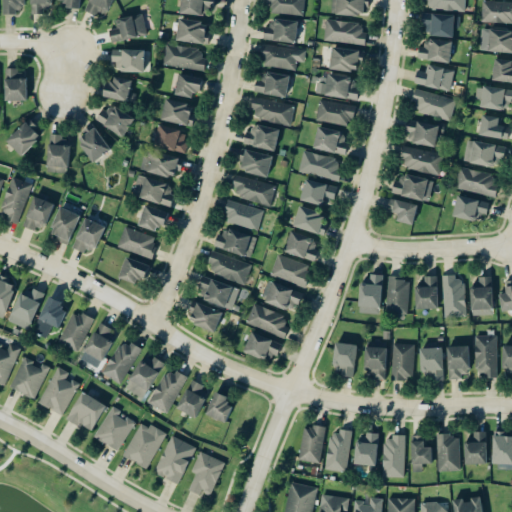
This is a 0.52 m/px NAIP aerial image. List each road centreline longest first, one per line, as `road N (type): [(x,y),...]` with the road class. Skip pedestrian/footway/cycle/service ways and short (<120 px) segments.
road 1 (residential): [(0,248),(54,266),(219,364),(338,406),(511,410)]
road 2 (residential): [(397,0),(395,61),(358,237),(244,511)]
road 3 (residential): [(243,0),(221,134),(156,326)]
road 4 (residential): [(0,420),(160,511)]
road 5 (residential): [(358,237),(423,250),(511,239)]
